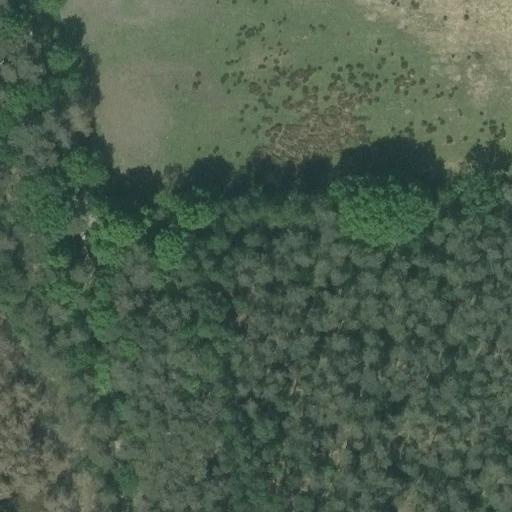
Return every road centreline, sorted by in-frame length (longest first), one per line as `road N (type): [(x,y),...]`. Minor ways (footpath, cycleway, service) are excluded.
road 1 (track): [(38,0),(104,258),(178,288)]
road 2 (track): [(178,288),(257,511)]
